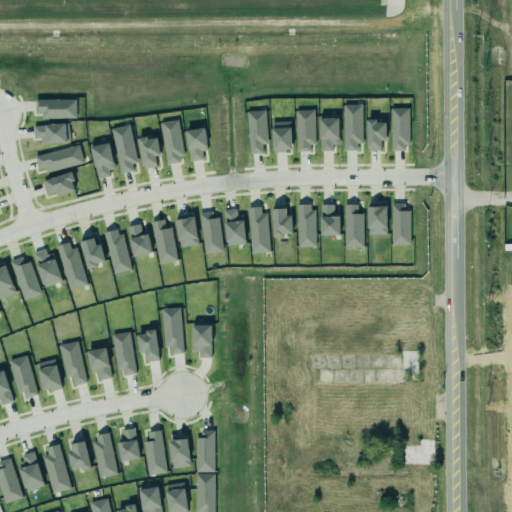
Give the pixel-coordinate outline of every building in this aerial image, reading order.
[(76,99),(35,100),(35,117),(76,117),(76,99)] [(343,104),(343,146),(356,146),(356,142),(362,142),(362,104),(343,104)] [(408,108),(390,108),(391,151),(409,151),(408,108)] [(248,152),(245,111),(263,110),(265,128),(268,128),(268,141),(263,141),(263,151),(248,152)] [(313,110),(295,110),(296,152),(314,151),(313,110)] [(339,145),(339,118),(319,118),(320,151),(333,151),(333,145),(339,145)] [(33,125),(33,137),(38,136),(39,142),(45,142),(47,139),(67,137),(66,120),(45,121),(45,124),(33,125)] [(178,120),(161,122),(165,164),(183,162),(178,120)] [(386,141),(386,121),(367,120),(366,151),(381,151),(381,141),(386,141)] [(272,122),(272,152),(292,151),(291,121),(272,122)] [(119,174),(137,171),(130,125),(112,128),(119,174)] [(187,130),(188,161),(202,160),(202,151),(207,151),(205,129),(187,130)] [(137,138),(143,169),(157,166),(155,156),(161,155),(157,137),(148,139),(148,136),(137,138)] [(32,153),(36,167),(42,166),(45,171),(81,161),(76,142),(32,153)] [(115,173),(109,143),(90,146),(96,177),(115,173)] [(76,190),(70,172),(42,182),(47,196),(55,193),(57,197),(76,190)] [(390,201),(391,243),(408,242),(407,208),(400,200),(390,201)] [(342,201),(342,247),(365,246),(365,210),(359,210),(359,201),(351,201),(342,201)] [(297,247),(315,247),(314,204),(296,205),(297,247)] [(333,204),(319,205),(320,235),(340,235),(339,212),(334,212),(333,204)] [(368,235),(387,234),(386,206),(367,207),(368,235)] [(269,252),(267,213),(261,213),(261,207),(248,207),(250,253),(269,252)] [(223,210),(227,246),(245,244),(242,215),(236,215),(236,208),(223,210)] [(273,236),(290,235),(289,208),(272,209),(273,236)] [(203,251),(198,211),(208,210),(209,215),(215,214),(221,250),(203,251)] [(174,216),(193,213),(198,243),(179,246),(174,216)] [(159,264),(177,260),(170,227),(166,228),(164,219),(150,222),(159,264)] [(126,225),(133,254),(152,249),(148,231),(142,232),(139,222),(126,225)] [(113,274),(130,270),(120,229),(103,232),(113,274)] [(80,241),(87,268),(104,264),(97,237),(80,241)] [(56,246),(69,290),(86,285),(73,241),(56,246)] [(60,282),(49,248),(32,253),(43,287),(60,282)] [(10,261),(22,300),(40,294),(27,255),(10,261)] [(0,298),(16,292),(5,265),(0,267),(0,298)] [(159,306),(179,305),(181,352),(169,352),(169,346),(162,347),(159,306)] [(212,357),(211,325),(191,325),(192,351),(198,351),(198,358),(212,357)] [(145,362),(159,360),(154,330),(135,334),(139,354),(144,353),(145,362)] [(136,374),(129,331),(112,334),(119,377),(136,374)] [(63,378),(72,377),(73,385),(84,383),(79,341),(60,343),(63,378)] [(111,378),(105,347),(86,351),(91,373),(96,372),(98,380),(111,378)] [(417,351),(401,351),(401,369),(408,369),(408,375),(417,375),(417,351)] [(37,395),(26,355),(8,360),(20,400),(37,395)] [(62,387),(54,359),(35,364),(43,392),(62,387)] [(0,405),(12,402),(4,369),(0,369),(0,405)] [(119,428),(127,426),(134,425),(140,456),(118,460),(114,438),(120,437),(119,428)] [(142,440),(146,473),(165,471),(159,428),(147,429),(148,437),(142,440)] [(214,472),(214,431),(196,431),(196,472),(214,472)] [(116,475),(108,433),(91,436),(99,478),(116,475)] [(167,437),(171,467),(190,465),(186,434),(167,437)] [(90,467),(85,441),(67,444),(73,471),(90,467)] [(41,448),(52,493),(70,489),(58,444),(41,448)] [(401,464),(434,465),(434,446),(402,445),(401,464)] [(44,486),(34,451),(16,456),(26,491),(44,486)] [(0,458),(7,456),(21,496),(4,501),(0,489),(0,458)] [(214,511),(214,473),(195,474),(196,511),(201,511),(214,511)] [(164,485),(167,511),(187,511),(188,511),(183,482),(164,485)] [(138,489),(140,511),(161,511),(159,487),(138,489)] [(90,511),(88,500),(104,496),(107,511),(90,511)] [(116,506),(117,511),(135,511),(133,499),(123,501),(124,504),(116,506)]
